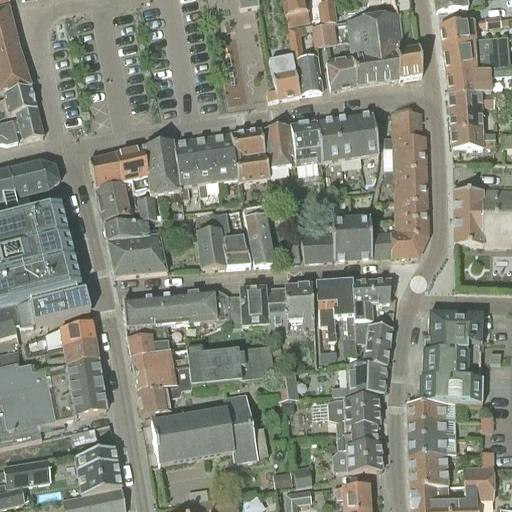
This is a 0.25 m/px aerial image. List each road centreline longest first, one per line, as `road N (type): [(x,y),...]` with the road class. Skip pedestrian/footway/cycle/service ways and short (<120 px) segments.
road 1 (residential): [(429,94),(63,148)]
road 2 (residential): [(422,275),(100,296)]
road 3 (unclassified): [(400,511),(399,355),(422,275)]
road 4 (residential): [(63,148),(31,18),(117,0)]
road 5 (residential): [(100,296),(139,511)]
road 6 (unclassified): [(422,275),(437,222),(429,94)]
road 7 (unclassified): [(63,148),(100,296)]
